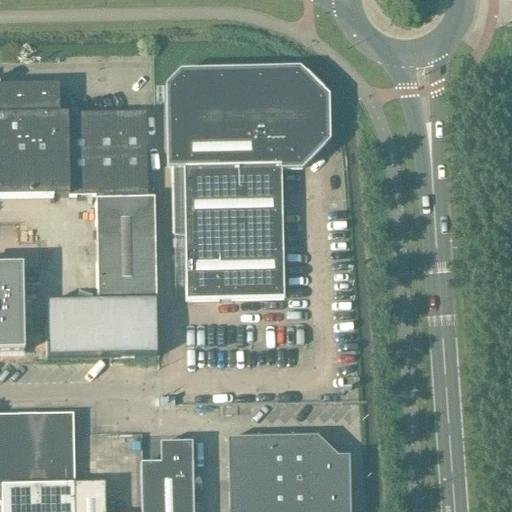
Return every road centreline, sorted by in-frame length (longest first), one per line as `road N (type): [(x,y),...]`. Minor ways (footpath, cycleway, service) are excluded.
road 1 (tertiary): [(453,511),(419,52)]
road 2 (unclassified): [(0,394),(157,389)]
